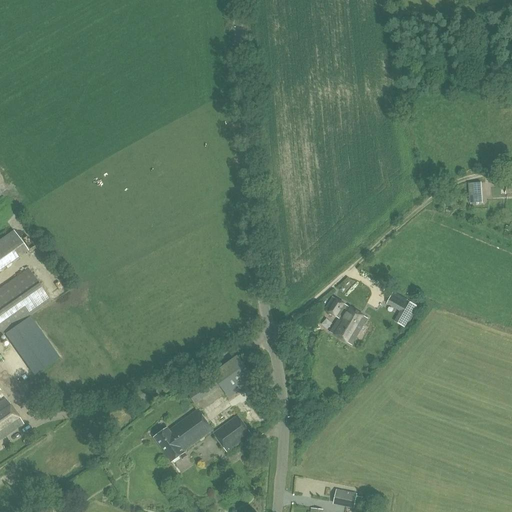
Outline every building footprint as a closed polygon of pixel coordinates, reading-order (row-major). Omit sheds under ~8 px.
[(469,186),(471,205),(483,204),(481,185),(469,186)] [(2,199),(0,201),(0,214),(4,220),(13,214),(2,199)] [(0,240),(0,269),(27,250),(14,231),(0,240)] [(0,289),(0,336),(50,301),(28,269),(0,289)] [(379,304),(386,292),(379,288),(372,300),(379,304)] [(331,333),(351,345),(368,318),(333,297),(325,310),(339,319),(331,333)] [(417,307),(407,301),(399,315),(409,321),(417,307)] [(188,394),(196,405),(221,387),(225,394),(252,375),(239,358),(188,394)] [(21,387),(33,404),(48,394),(36,376),(21,387)] [(0,440),(23,424),(6,399),(0,403),(0,440)] [(154,438),(172,462),(185,453),(184,452),(213,430),(198,410),(169,431),(167,429),(154,438)] [(214,434),(227,452),(251,434),(238,416),(214,434)] [(334,505),(354,509),(355,505),(362,506),(363,498),(357,496),(357,494),(337,490),(334,505)]
